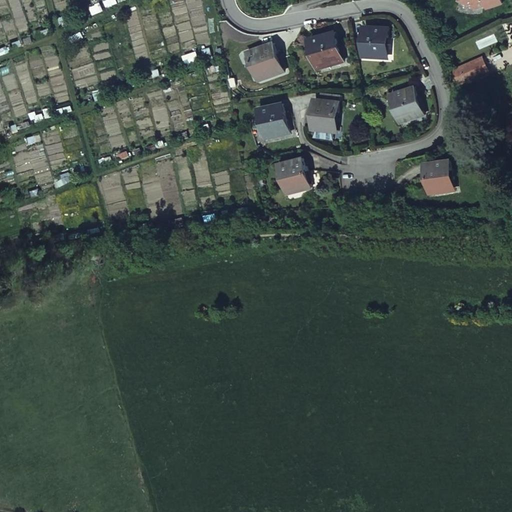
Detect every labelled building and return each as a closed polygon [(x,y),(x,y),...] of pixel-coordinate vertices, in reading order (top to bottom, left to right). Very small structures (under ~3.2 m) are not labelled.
[(391,29),(366,27),(364,57),(386,58),(387,38),(391,38),(391,29)] [(337,33),(311,40),(314,49),(316,49),(322,68),(345,62),(337,33)] [(275,43),(249,53),(252,62),(256,60),(263,80),(285,72),(275,43)] [(460,83),(488,72),(482,59),(454,71),(460,83)] [(416,87),(392,95),(395,104),(399,103),(405,122),(425,116),(416,87)] [(342,103),(317,100),(313,129),(335,132),(337,112),(341,112),(342,103)] [(285,104),(260,109),(262,118),(266,118),(270,138),(291,133),(285,104)] [(305,158),(280,165),(282,175),(287,173),(292,193),(313,188),(306,159),(305,158)] [(452,161),(428,164),(432,194),(453,191),(450,171),(454,170),(452,161)]
